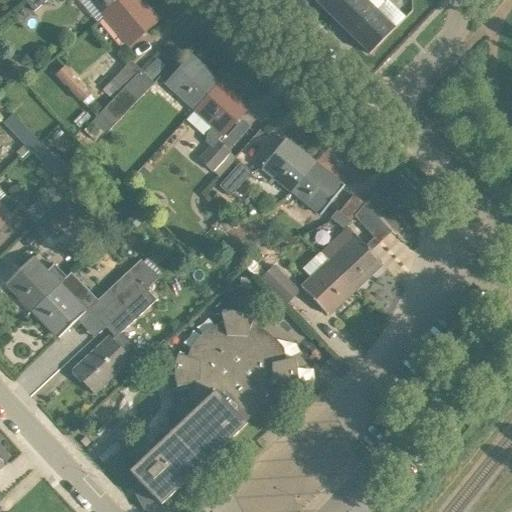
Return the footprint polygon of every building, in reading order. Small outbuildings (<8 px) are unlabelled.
[(23,2),(32,13),(47,0),(25,0),(23,2)] [(86,0),(102,19),(124,0),(86,0)] [(157,24),(137,0),(124,0),(102,19),(127,49),(157,24)] [(332,21),(351,0),(316,0),(314,3),(332,21)] [(375,12),(363,0),(351,0),(332,21),(349,38),(375,12)] [(386,1),(375,12),(349,38),(368,57),(404,19),(386,1)] [(192,113),(219,84),(190,58),(164,87),(192,113)] [(130,62),(101,92),(111,101),(140,72),(130,62)] [(13,64),(9,68),(15,74),(19,71),(13,64)] [(90,96),(64,68),(55,77),(81,105),(82,104),(85,107),(93,100),(90,96)] [(153,85),(140,72),(111,101),(91,123),(105,136),(153,85)] [(219,84),(192,113),(221,138),(247,110),(219,84)] [(29,153),(39,144),(12,116),(2,125),(29,153)] [(215,140),(208,148),(197,161),(211,174),(212,173),(229,154),(230,153),(228,152),(220,145),(215,140)] [(289,196),(314,165),(285,141),(259,172),(289,196)] [(29,153),(56,182),(65,172),(39,144),(29,153)] [(239,164),(218,188),(229,198),(251,174),(239,164)] [(344,189),(314,165),(289,196),(319,219),(344,189)] [(149,174),(142,167),(134,176),(142,182),(149,174)] [(50,190),(25,213),(36,224),(60,201),(50,190)] [(348,225),(353,219),(364,205),(352,196),(338,214),(348,225)] [(70,211),(60,201),(36,224),(46,234),(70,211)] [(390,234),(364,205),(353,219),(378,245),(390,234)] [(147,218),(138,209),(127,220),(136,229),(147,218)] [(0,228),(9,220),(0,210),(0,228)] [(166,222),(172,217),(166,211),(160,216),(166,222)] [(348,225),(338,214),(335,212),(327,223),(342,233),(348,225)] [(329,264),(354,291),(382,264),(357,237),(342,252),(332,242),(320,254),(329,264)] [(31,311),(65,277),(53,266),(47,272),(34,258),(6,285),(31,311)] [(65,277),(31,311),(58,339),(88,310),(104,329),(146,291),(158,279),(140,262),(121,280),(128,286),(113,299),(107,293),(97,302),(70,275),(66,278),(65,277)] [(354,291),(329,264),(302,290),(327,316),(354,291)] [(261,280),(286,305),(298,294),(273,268),(261,280)] [(250,279),(240,278),(239,287),(239,288),(241,288),(249,289),(250,279)] [(239,293),(231,284),(221,293),(229,302),(239,293)] [(129,362),(137,354),(143,360),(150,353),(127,329),(135,321),(155,301),(146,291),(104,329),(111,337),(73,372),(94,395),(128,362),(129,362)] [(198,410),(132,472),(130,474),(141,486),(135,492),(140,501),(150,495),(161,507),(247,426),(245,424),(264,405),(270,412),(277,404),(281,397),(284,389),(294,392),(297,381),(297,370),(295,359),(287,361),(283,353),(274,340),(267,333),(258,327),(252,324),(253,317),(243,314),(237,313),(229,314),(222,315),(223,324),(219,325),(209,329),(203,333),(198,338),(194,344),(190,350),(187,358),(179,356),(177,361),(176,367),(176,380),(178,389),(185,387),(188,397),(193,404),(198,410)]
